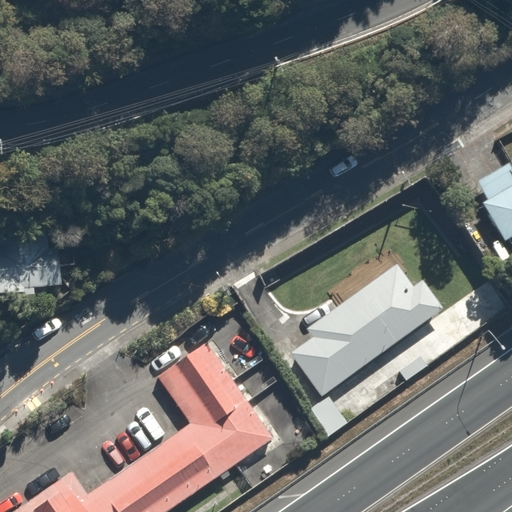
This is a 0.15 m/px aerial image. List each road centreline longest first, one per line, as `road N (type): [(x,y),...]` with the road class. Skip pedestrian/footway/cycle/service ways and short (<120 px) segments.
road 1 (residential): [(0,395),(224,244),(511,70)]
road 2 (residential): [(385,0),(151,89),(64,116),(0,122)]
road 3 (trunk): [(330,511),(511,381)]
